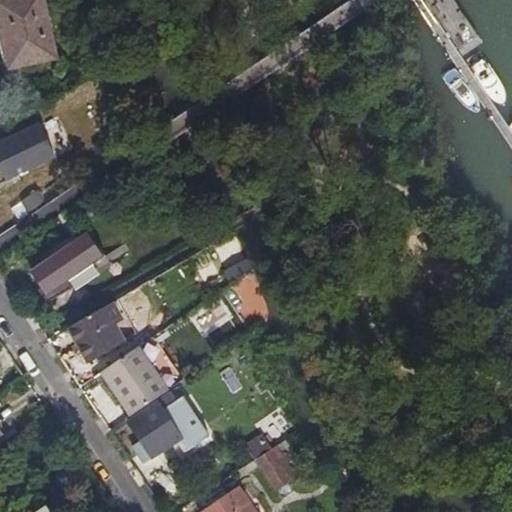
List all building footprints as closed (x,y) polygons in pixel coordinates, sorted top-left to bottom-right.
[(45,0),(9,0),(0,2),(13,68),(57,58),(45,0)] [(54,156),(37,122),(0,140),(0,171),(4,180),(54,156)] [(37,270),(34,272),(53,301),(61,296),(47,274),(43,277),(37,270)] [(53,301),(34,272),(21,281),(40,310),(53,301)] [(112,304),(71,328),(91,361),(124,342),(113,325),(122,320),(112,304)] [(210,322),(204,313),(193,321),(199,330),(210,322)] [(168,393),(138,349),(104,372),(133,417),(168,393)] [(175,404),(168,393),(133,417),(127,421),(141,442),(151,458),(177,441),(185,454),(210,438),(197,419),(192,421),(179,401),(175,404)] [(248,449),(256,460),(272,449),(264,438),(248,449)] [(143,463),(151,458),(141,442),(132,448),(143,463)] [(280,452),(276,447),(256,461),(276,492),(293,480),(276,455),(280,452)] [(254,511),(240,490),(207,511),(254,511)]
